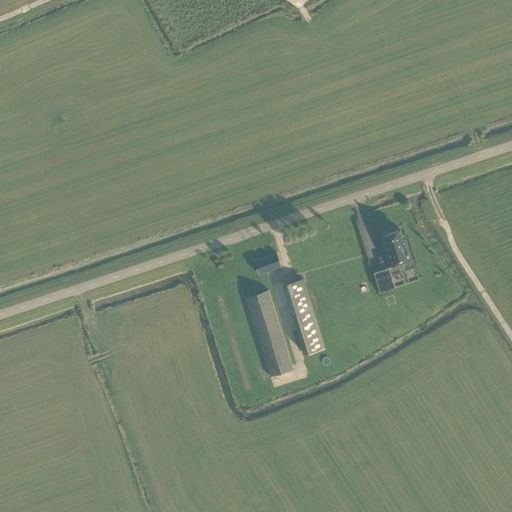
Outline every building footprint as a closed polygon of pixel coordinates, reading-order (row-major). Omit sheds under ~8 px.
[(390,267),(413,260),(406,238),(404,239),(401,229),(382,235),(387,250),(385,250),(390,267)] [(259,275),(282,266),(277,252),(253,261),(259,275)] [(389,267),(373,272),(380,292),(395,287),(389,267)] [(304,355),(325,348),(304,278),(283,284),(304,355)] [(269,376),(292,369),(268,291),(245,298),(269,376)]
